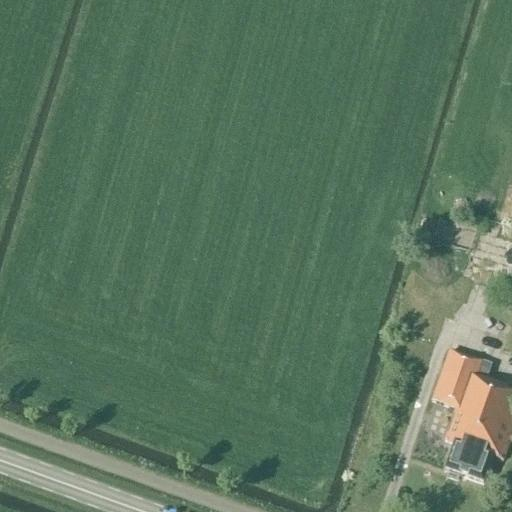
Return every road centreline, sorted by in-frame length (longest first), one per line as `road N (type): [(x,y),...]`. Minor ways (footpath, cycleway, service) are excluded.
road 1 (unclassified): [(0,427),(233,511)]
road 2 (secondary): [(139,511),(0,461)]
